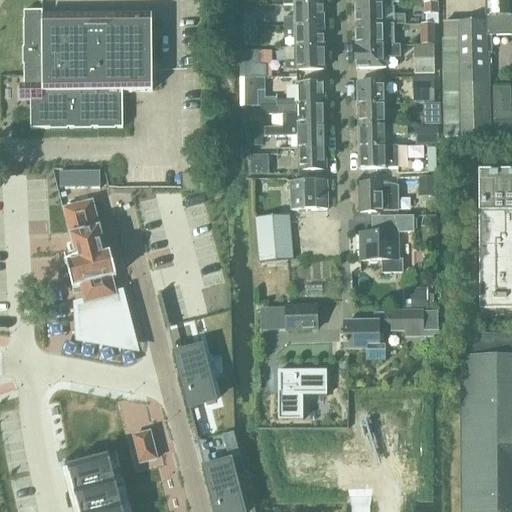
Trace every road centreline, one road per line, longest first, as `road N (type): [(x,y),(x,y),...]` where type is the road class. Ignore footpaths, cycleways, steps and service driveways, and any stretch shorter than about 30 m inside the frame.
road 1 (unclassified): [(342,219),(338,0)]
road 2 (residential): [(167,383),(0,365)]
road 3 (residential): [(167,383),(198,511)]
